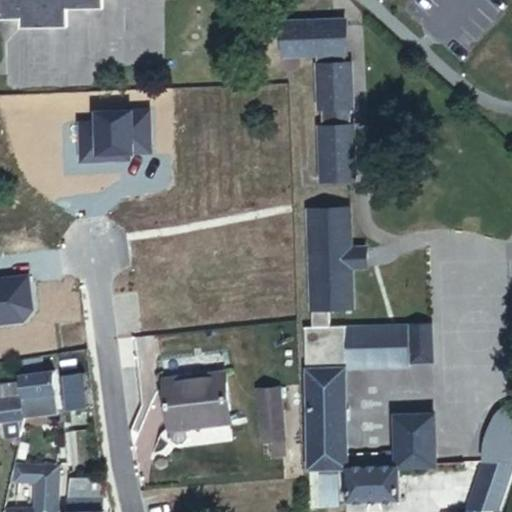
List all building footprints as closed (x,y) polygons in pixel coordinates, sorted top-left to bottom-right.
[(0,0),(0,21),(18,21),(18,29),(69,28),(69,11),(108,11),(107,0),(0,0)] [(358,127),(357,106),(360,106),(358,63),(352,63),(351,53),(352,53),(351,20),(288,23),(290,56),(323,55),(325,108),(328,108),(329,128),(326,128),(328,181),(362,179),(360,127),(358,127)] [(358,312),(359,278),(359,252),(360,213),(321,212),(318,325),(338,325),(338,312),(358,312)] [(359,278),(377,278),(377,253),(359,252),(359,278)] [(340,504),(407,506),(408,477),(421,477),(422,428),(393,427),(392,463),(381,463),(381,472),(351,471),(354,373),(355,332),(337,332),(314,331),(311,473),(341,474),(340,504)] [(429,370),(442,370),(443,334),(355,332),(354,373),(429,374),(429,370)] [(59,368),(89,363),(86,345),(56,349),(59,368)] [(169,406),(220,401),(217,378),(217,375),(163,380),(165,406),(169,406)] [(187,430),(231,425),(227,377),(217,378),(220,401),(169,406),(171,431),(187,430)] [(67,415),(96,410),(91,378),(62,383),(67,415)] [(21,423),(57,417),(51,379),(15,385),(17,401),(21,423)] [(269,456),(282,455),(275,392),(252,394),(258,444),(267,443),(269,456)] [(0,425),(1,426),(21,423),(17,401),(0,403),(0,425)] [(3,442),(20,440),(21,423),(1,426),(3,442)] [(511,423),(509,425),(506,427),(502,432),(511,437),(511,423)] [(173,449),(189,448),(187,430),(171,431),(173,449)] [(511,470),(511,437),(502,432),(500,434),(496,439),(490,449),(486,461),(485,466),(484,469),(511,470)] [(32,511),(62,511),(64,480),(16,475),(12,494),(33,495),(32,511)] [(76,504),(110,504),(107,481),(78,480),(76,504)]
